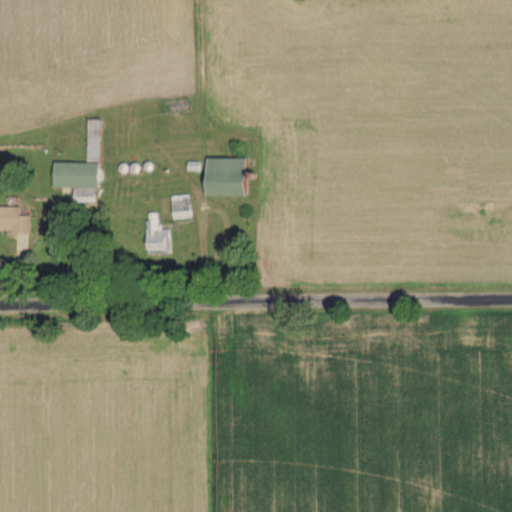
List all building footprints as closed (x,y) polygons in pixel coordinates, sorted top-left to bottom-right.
[(57,164),(57,188),(77,189),(77,202),(97,203),(97,191),(102,191),(104,120),(90,119),(89,164),(57,164)] [(252,159),(212,159),(212,197),(252,197),(252,159)] [(194,219),(192,196),(174,198),(176,221),(194,219)] [(24,208),(0,207),(0,234),(34,235),(34,215),(24,215),(24,208)] [(173,229),(159,229),(159,215),(151,215),(151,256),(173,256),(173,229)]
